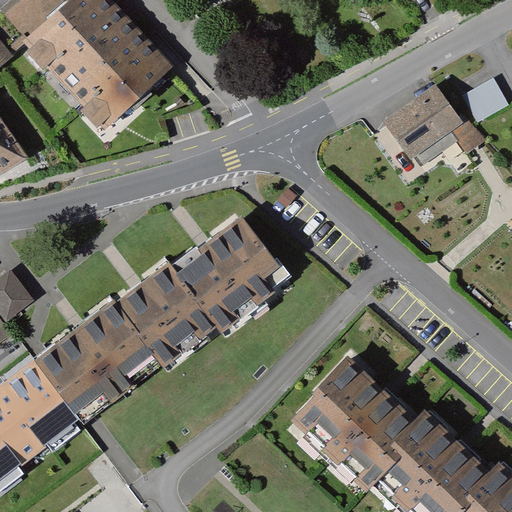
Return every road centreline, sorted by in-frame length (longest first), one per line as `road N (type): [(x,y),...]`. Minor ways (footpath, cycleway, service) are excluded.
road 1 (residential): [(391,256),(236,420),(152,485),(173,511)]
road 2 (residential): [(0,212),(271,143)]
road 3 (residential): [(271,143),(511,12)]
road 4 (residential): [(271,143),(149,0)]
road 5 (residential): [(271,143),(391,256)]
road 6 (residential): [(391,256),(511,364)]
